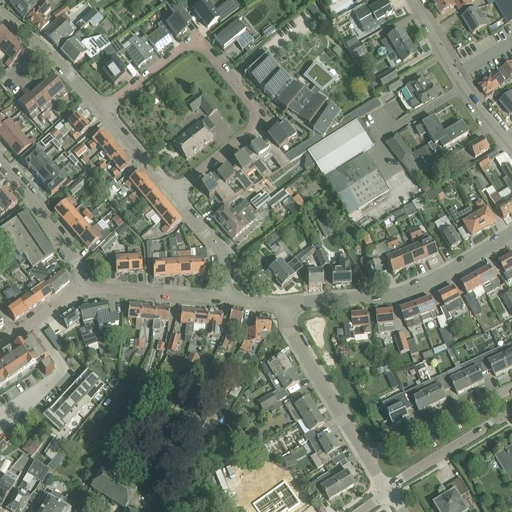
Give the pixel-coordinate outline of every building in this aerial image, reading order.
[(16,0),(11,5),(24,20),(36,10),(37,8),(38,4),(41,1),(40,0),(16,0)] [(173,36),(176,40),(187,31),(184,27),(192,21),(186,13),(185,12),(177,2),(175,0),(172,0),(166,5),(173,14),(163,22),(173,36)] [(187,0),(179,0),(177,2),(185,12),(192,6),(187,0)] [(438,0),(433,3),(441,16),(456,7),(459,11),(471,4),(469,0),(438,0)] [(511,0),(493,0),(496,3),(509,25),(511,23),(511,0)] [(353,13),(363,30),(376,23),(378,25),(384,22),(383,20),(392,15),(384,2),(369,11),(366,5),(353,13)] [(27,20),(40,33),(49,24),(48,24),(49,23),(43,17),(50,10),(43,3),(36,11),(35,11),(27,20)] [(206,3),(194,12),(207,29),(218,20),(221,23),(233,14),(226,4),(214,13),(206,3)] [(312,4),(306,8),(316,21),(322,16),(312,4)] [(54,14),(59,19),(64,15),(68,12),(65,7),(54,14)] [(478,9),(463,18),(473,35),(488,27),(478,9)] [(95,10),(86,18),(90,22),(99,14),(95,10)] [(90,22),(89,23),(94,29),(104,20),(99,14),(90,22)] [(59,19),(43,33),(57,48),(73,33),(68,28),(70,22),(64,15),(59,19)] [(173,36),(163,22),(157,26),(160,29),(146,40),(154,50),(157,54),(171,43),(168,39),(173,36)] [(214,40),(223,51),(236,41),(242,51),(244,49),(248,54),(255,48),(251,44),(253,42),(237,23),(214,40)] [(272,27),(263,34),(266,39),(276,32),(272,27)] [(0,45),(10,36),(2,28),(0,29),(0,45)] [(388,39),(381,43),(389,55),(395,51),(409,43),(401,30),(387,39),(388,39)] [(0,52),(1,52),(6,56),(18,43),(10,36),(0,45),(0,52)] [(77,37),(61,52),(74,65),(85,55),(91,61),(111,46),(102,37),(84,42),(82,43),(77,37)] [(132,47),(126,52),(138,68),(152,58),(149,54),(154,50),(146,40),(144,38),(139,42),(135,37),(128,42),(132,47)] [(117,41),(112,46),(119,55),(120,57),(126,53),(117,41)] [(18,43),(6,56),(10,60),(5,65),(9,68),(26,51),(18,43)] [(399,58),(393,62),(396,68),(402,64),(403,64),(416,56),(409,43),(395,51),(399,58)] [(348,52),(354,61),(367,53),(362,44),(348,52)] [(267,55),(248,72),(254,77),(250,80),(259,89),(262,86),(266,90),(264,93),(272,101),(275,98),(280,102),(277,105),(286,113),(287,111),(299,121),(308,128),(309,127),(317,133),(318,135),(320,138),(286,159),(289,164),(290,164),(308,153),(357,121),(360,120),(381,107),(377,100),(355,114),(356,116),(345,122),(344,119),(340,117),(341,116),(330,108),(326,105),(325,105),(329,100),(320,93),(321,92),(324,89),(335,81),(316,64),(304,78),(315,87),(309,95),(304,91),(295,83),(291,79),(283,72),(280,68),(272,61),(267,55)] [(111,62),(101,70),(114,87),(125,79),(121,75),(127,70),(116,56),(110,61),(111,62)] [(511,66),(510,64),(479,87),(487,97),(506,83),(506,84),(511,79),(511,78),(511,77),(511,66)] [(392,70),(377,79),(383,87),(385,86),(398,78),(393,70),(393,69),(392,70)] [(37,83),(39,86),(48,79),(46,76),(37,83)] [(53,78),(44,86),(62,105),(66,101),(63,98),(68,94),(53,78)] [(398,78),(385,86),(390,94),(403,86),(398,78)] [(421,79),(397,93),(408,113),(418,107),(419,109),(437,98),(431,87),(428,89),(421,79)] [(44,86),(33,96),(47,112),(55,106),(58,109),(62,105),(44,86)] [(187,104),(193,112),(194,113),(202,107),(210,117),(219,110),(203,90),(187,104)] [(511,93),(501,103),(511,116),(511,93)] [(47,112),(33,96),(28,99),(27,97),(18,105),(33,122),(38,117),(42,122),(50,116),(47,112)] [(0,129),(9,122),(5,117),(10,112),(7,109),(0,115),(0,129)] [(55,129),(50,134),(53,138),(58,143),(69,133),(70,134),(83,123),(78,116),(69,124),(58,133),(55,129)] [(394,136),(384,145),(414,179),(424,172),(423,171),(442,159),(439,153),(468,135),(462,124),(443,134),(433,118),(422,125),(416,129),(420,136),(426,132),(433,143),(411,156),(394,136)] [(308,153),(324,178),(373,147),(357,121),(308,153)] [(0,129),(0,137),(4,142),(22,126),(19,122),(14,127),(9,122),(0,129)] [(83,123),(70,134),(71,136),(75,141),(80,136),(89,129),(83,123)] [(174,145),(186,161),(213,139),(201,123),(174,145)] [(285,123),(277,130),(288,144),(296,137),(285,123)] [(22,126),(4,142),(11,150),(24,139),(20,134),(25,130),(22,126)] [(277,130),(268,137),(269,139),(271,141),(279,151),(288,144),(277,130)] [(98,146),(102,151),(113,142),(104,131),(92,141),(92,142),(87,145),(92,151),(98,146)] [(54,140),(49,135),(45,139),(50,144),(54,140)] [(24,139),(11,150),(18,158),(36,143),(33,139),(28,143),(24,139)] [(468,147),(475,158),(488,150),(482,139),(468,147)] [(259,141),(250,149),(253,152),(254,154),(255,154),(264,166),(272,159),(280,169),(289,164),(286,159),(284,157),(279,151),(271,141),(263,147),(262,145),(259,141)] [(106,158),(111,163),(122,153),(113,142),(102,151),(107,157),(106,158)] [(74,154),(79,159),(88,151),(83,146),(74,154)] [(36,148),(20,161),(25,166),(28,170),(30,169),(30,168),(44,156),(36,148)] [(122,153),(111,163),(112,162),(116,168),(111,173),(115,178),(120,174),(132,164),(122,153)] [(451,157),(455,164),(461,160),(457,153),(451,157)] [(242,154),(233,161),(237,166),(238,167),(246,177),(254,171),(263,181),(272,175),(264,166),(255,154),(254,154),(247,160),(246,158),(242,154)] [(44,156),(30,168),(30,169),(37,177),(51,165),(44,156)] [(326,181),(348,217),(389,192),(367,156),(326,181)] [(486,158),(477,163),(483,173),(489,170),(486,166),(490,164),(489,163),(486,158)] [(98,166),(103,172),(107,168),(103,163),(98,166)] [(59,174),(51,165),(37,177),(45,185),(45,186),(59,174)] [(501,170),(506,177),(511,186),(511,170),(509,165),(501,170)] [(226,167),(217,174),(220,178),(221,180),(222,180),(226,185),(230,182),(237,183),(243,190),(246,191),(254,186),(246,177),(238,167),(235,170),(230,173),(229,171),(226,167)] [(132,185),(137,191),(149,182),(140,172),(124,185),(128,189),(132,185)] [(66,182),(59,174),(45,186),(45,185),(43,187),(46,191),(51,196),(66,182)] [(508,188),(498,194),(510,215),(510,216),(511,218),(511,217),(511,186),(506,177),(502,180),(508,188)] [(69,191),(74,196),(87,184),(82,179),(69,191)] [(473,183),(481,194),(487,191),(479,179),(473,183)] [(101,191),(106,195),(110,191),(115,197),(122,190),(112,180),(101,191)] [(209,180),(200,188),(209,199),(215,194),(223,203),(234,195),(226,185),(222,180),(221,180),(221,181),(214,186),(213,184),(209,180)] [(137,191),(145,201),(157,191),(149,182),(137,191)] [(422,189),(426,195),(431,191),(427,185),(422,189)] [(439,187),(434,190),(438,197),(440,201),(446,198),(439,187)] [(0,216),(1,218),(18,204),(5,189),(0,192),(0,216)] [(266,203),(272,210),(288,197),(283,190),(271,200),(266,203)] [(426,195),(429,201),(438,197),(434,190),(426,195)] [(143,215),(145,218),(165,201),(157,191),(145,201),(151,208),(143,215)] [(510,215),(498,194),(497,193),(489,197),(495,206),(503,220),(510,216),(510,215)] [(260,195),(250,203),(256,211),(266,203),(271,200),(266,194),(262,197),(260,195)] [(293,200),(300,210),(306,206),(298,196),(293,200)] [(54,212),(63,221),(74,212),(69,206),(74,202),(70,198),(54,212)] [(412,203),(417,212),(422,209),(417,200),(412,203)] [(158,216),(162,221),(173,211),(165,201),(145,218),(149,223),(158,216)] [(213,219),(223,231),(230,224),(231,226),(238,220),(237,218),(240,215),(250,207),(250,206),(245,201),(232,212),(227,207),(219,213),(219,212),(214,216),(215,217),(213,219)] [(481,213),(475,217),(483,231),(495,224),(481,202),(476,205),(481,213)] [(83,214),(87,219),(92,215),(97,210),(93,206),(88,211),(88,210),(83,214)] [(403,209),(407,218),(414,214),(411,206),(403,209)] [(230,224),(223,231),(233,241),(256,220),(251,215),(254,212),(250,207),(240,215),(237,218),(238,220),(231,226),(230,224)] [(483,231),(475,217),(470,209),(458,215),(471,238),(483,231)] [(396,213),(399,220),(406,217),(403,210),(396,213)] [(173,211),(162,221),(167,227),(162,230),(165,234),(181,221),(173,211)] [(63,221),(72,232),(83,222),(74,212),(63,221)] [(443,213),(437,217),(447,233),(441,236),(450,251),(461,244),(452,229),(443,213)] [(0,242),(6,238),(20,259),(23,256),(33,270),(42,263),(53,256),(26,215),(0,231),(0,242)] [(80,241),(91,231),(88,228),(92,224),(91,222),(95,218),(92,215),(87,219),(83,222),(72,232),(80,241)] [(116,217),(112,221),(118,228),(123,224),(116,217)] [(326,219),(320,222),(325,231),(331,228),(326,219)] [(91,231),(80,241),(88,250),(90,249),(93,253),(103,243),(111,235),(106,230),(104,232),(97,225),(91,231)] [(118,231),(123,237),(130,231),(124,225),(118,231)] [(418,227),(413,229),(427,261),(437,256),(428,235),(422,237),(418,227)] [(458,231),(464,242),(470,239),(463,228),(458,231)] [(408,250),(413,261),(415,266),(427,261),(413,229),(408,231),(415,247),(408,250)] [(277,232),(265,242),(271,249),(283,240),(277,232)] [(113,235),(104,244),(110,250),(119,241),(113,235)] [(175,239),(176,243),(176,245),(177,247),(183,245),(181,236),(175,237),(175,239)] [(392,238),(390,239),(403,271),(415,266),(413,261),(408,250),(406,251),(403,244),(399,246),(396,239),(393,241),(392,238)] [(389,242),(377,247),(383,261),(386,260),(393,275),(403,271),(390,239),(388,240),(389,242)] [(312,246),(297,259),(302,264),(314,253),(315,253),(312,246)] [(383,261),(377,247),(368,251),(369,258),(361,259),(360,261),(360,263),(360,265),(361,267),(363,268),(365,267),(369,284),(382,280),(379,263),(383,261)] [(190,253),(192,276),(205,275),(204,260),(207,260),(206,249),(190,250),(190,253)] [(315,253),(314,253),(320,268),(329,264),(323,250),(315,253)] [(136,257),(128,258),(129,273),(142,272),(141,251),(136,251),(136,257)] [(129,273),(128,258),(121,258),(120,252),(115,253),(116,274),(129,273)] [(178,259),(178,262),(179,276),(192,276),(190,253),(178,254),(178,259)] [(167,277),(166,262),(160,263),(159,254),(153,255),(152,255),(153,263),(154,278),(167,277)] [(332,271),(333,285),(350,284),(350,272),(354,272),(354,268),(346,255),(340,256),(340,264),(335,264),(332,267),(333,271),(332,271)] [(511,272),(511,271),(511,255),(499,262),(506,275),(510,281),(511,279),(511,272)] [(172,262),(166,262),(167,277),(179,276),(178,262),(178,259),(173,259),(172,259),(172,262)] [(294,276),(302,268),(295,260),(286,268),(281,261),(268,272),(281,288),(294,277),(294,276)] [(30,272),(26,275),(30,280),(35,278),(38,283),(41,281),(47,283),(56,295),(70,283),(61,271),(52,278),(42,263),(30,272)] [(8,271),(13,275),(21,269),(17,264),(8,271)] [(490,267),(476,276),(483,288),(486,293),(487,296),(501,288),(497,280),(490,267)] [(308,272),(308,286),(323,285),(322,271),(308,272)] [(483,288),(476,276),(461,284),(468,296),(465,298),(476,319),(482,315),(481,308),(476,300),(477,299),(486,293),(483,288)] [(44,285),(32,293),(40,304),(52,296),(44,285)] [(454,288),(439,295),(446,308),(441,310),(444,317),(447,323),(452,320),(451,316),(449,314),(454,312),(464,307),(454,288)] [(19,290),(13,294),(19,303),(26,313),(40,304),(32,293),(25,298),(19,290)] [(19,303),(13,294),(12,293),(11,292),(5,296),(12,307),(7,311),(14,322),(26,313),(19,303)] [(511,297),(510,294),(502,298),(510,311),(511,309),(511,297)] [(432,299),(416,304),(424,324),(424,325),(433,321),(437,319),(439,319),(436,312),(437,312),(432,299)] [(106,303),(90,307),(92,321),(97,320),(99,330),(118,325),(116,316),(109,317),(106,303)] [(416,304),(401,310),(408,330),(424,324),(421,318),(416,304)] [(136,332),(140,333),(141,320),(143,307),(129,306),(128,319),(137,320),(136,332)] [(92,321),(90,307),(78,309),(83,323),(86,330),(80,332),(87,350),(89,349),(91,354),(100,351),(101,356),(103,355),(102,353),(99,345),(92,321)] [(141,320),(155,322),(156,308),(143,307),(141,320)] [(156,308),(155,322),(154,332),(161,333),(162,322),(169,323),(170,309),(156,308)] [(229,326),(241,328),(244,312),(232,310),(230,319),(229,326)] [(193,337),(193,334),(195,312),(182,311),(180,324),(187,325),(186,337),(193,337)] [(394,311),(377,313),(378,327),(379,327),(379,334),(396,333),(395,325),(394,311)] [(209,313),(195,312),(193,334),(206,336),(207,331),(209,313)] [(222,314),(209,313),(207,331),(206,336),(207,336),(218,341),(220,336),(223,336),(225,332),(227,326),(229,326),(230,319),(222,318),(222,314)] [(345,322),(347,342),(355,341),(355,337),(371,335),(370,327),(369,314),(352,316),(353,321),(345,322)] [(244,343),(260,343),(260,341),(266,341),(269,333),(270,333),(271,319),(255,319),(255,330),(249,330),(249,329),(248,329),(247,337),(244,343)] [(441,331),(440,332),(448,351),(453,349),(458,347),(449,327),(441,331)] [(223,336),(218,349),(226,351),(232,335),(225,332),(223,336)] [(410,351),(404,334),(395,337),(401,354),(410,351)] [(0,388),(41,361),(47,357),(33,335),(25,340),(28,344),(24,347),(21,343),(13,348),(16,352),(12,355),(9,351),(2,356),(4,360),(0,363),(0,362),(0,388)] [(167,352),(176,355),(181,339),(172,336),(170,342),(167,352)] [(129,348),(139,349),(140,341),(129,340),(129,348)] [(191,365),(195,357),(200,345),(192,341),(188,353),(191,355),(187,363),(191,365)] [(407,343),(412,357),(419,354),(415,341),(407,343)] [(511,345),(506,348),(500,351),(509,371),(511,369),(511,345)] [(499,349),(480,358),(487,373),(492,370),(496,377),(509,371),(500,351),(499,349)] [(195,357),(191,365),(196,367),(200,359),(195,357)] [(260,365),(271,383),(278,379),(291,371),(284,358),(272,365),(268,360),(260,365)] [(480,358),(461,367),(465,375),(472,389),(485,383),(482,375),(487,373),(480,358)] [(41,367),(40,368),(45,375),(54,370),(49,362),(48,363),(44,366),(41,367)] [(416,368),(418,373),(426,369),(424,364),(416,368)] [(457,369),(442,376),(449,391),(454,388),(458,395),(472,389),(465,375),(461,367),(459,364),(455,366),(457,369)] [(87,370),(74,384),(91,401),(105,386),(87,370)] [(291,371),(271,383),(279,395),(299,384),(291,371)] [(394,373),(386,375),(390,383),(397,379),(394,373)] [(136,386),(143,390),(150,379),(143,374),(136,386)] [(442,376),(423,385),(427,392),(434,407),(447,401),(444,393),(449,391),(442,376)] [(114,380),(108,385),(113,391),(119,386),(114,380)] [(74,384),(61,398),(78,415),(91,401),(74,384)] [(410,392),(404,394),(411,409),(417,406),(420,413),(434,407),(427,392),(423,385),(410,392)] [(245,394),(248,400),(254,397),(250,391),(245,394)] [(272,394),(258,403),(263,412),(269,408),(277,403),(273,396),(272,394)] [(399,397),(384,404),(387,412),(394,426),(409,419),(406,411),(411,409),(404,394),(399,397)] [(61,398),(48,412),(65,428),(78,415),(61,398)] [(288,412),(296,424),(302,420),(316,412),(309,399),(301,403),(298,398),(285,406),(288,412)] [(277,403),(269,408),(272,412),(283,406),(280,401),(277,403)] [(48,412),(42,418),(53,429),(49,433),(51,435),(57,438),(46,455),(45,457),(52,462),(74,436),(65,428),(48,412)] [(316,412),(302,420),(310,433),(303,437),(307,442),(320,434),(317,429),(324,425),(316,412)] [(185,413),(180,422),(197,431),(201,422),(185,413)] [(200,432),(210,437),(215,428),(205,423),(200,432)] [(37,432),(34,439),(40,441),(42,434),(37,432)] [(215,439),(221,442),(224,437),(218,434),(215,439)] [(311,458),(318,470),(332,461),(329,456),(339,450),(331,437),(319,444),(323,451),(311,458)] [(32,448),(27,454),(31,457),(41,446),(32,439),(27,445),(32,448)] [(511,446),(499,454),(505,463),(501,465),(511,483),(511,446)] [(345,473),(333,480),(341,494),(354,486),(350,480),(356,476),(349,465),(348,465),(345,460),(346,460),(342,455),(332,461),(335,466),(339,464),(345,473)] [(290,457),(283,460),(286,469),(293,466),(290,457)] [(0,475),(4,477),(11,465),(5,461),(4,465),(0,462),(0,475)] [(35,461),(27,474),(42,484),(50,471),(35,461)] [(258,470),(269,486),(282,477),(271,461),(258,470)] [(52,463),(48,468),(53,472),(57,467),(52,463)] [(91,488),(125,509),(137,490),(103,469),(91,488)] [(341,494),(333,480),(329,474),(311,484),(319,498),(325,495),(329,502),(341,494)] [(0,483),(0,509),(1,509),(15,483),(4,477),(0,483)] [(439,503),(443,508),(439,510),(440,511),(467,511),(459,498),(469,492),(461,480),(448,487),(452,495),(439,503)] [(257,511),(277,511),(284,507),(285,508),(296,500),(285,484),(273,492),(278,498),(271,503),(269,499),(255,509),(257,511)] [(82,485),(76,494),(81,497),(86,488),(82,485)] [(6,510),(8,511),(22,511),(31,499),(17,490),(6,510)] [(71,511),(77,503),(67,497),(65,500),(53,493),(50,497),(46,495),(41,503),(37,501),(37,502),(36,501),(38,498),(33,495),(31,499),(22,511),(71,511)]
